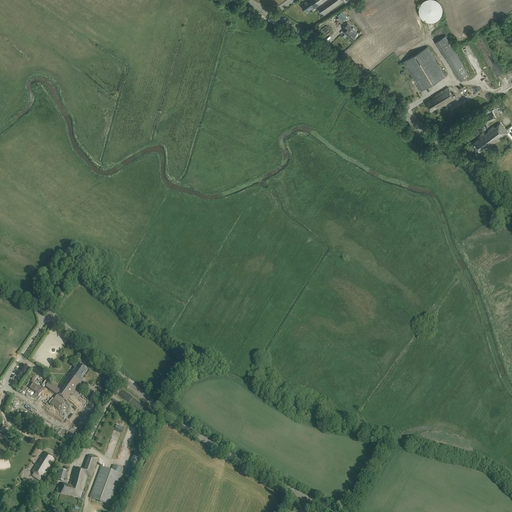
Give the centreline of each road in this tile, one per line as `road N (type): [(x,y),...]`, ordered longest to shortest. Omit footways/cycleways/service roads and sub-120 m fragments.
road 1 (tertiary): [(0,286),(48,312),(199,436),(329,511)]
road 2 (secondary): [(511,198),(290,24),(246,0)]
